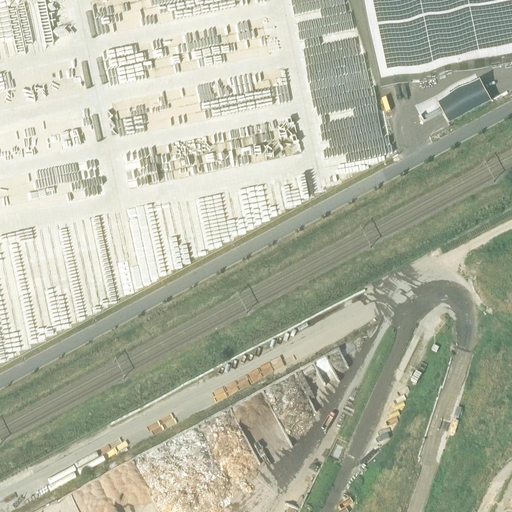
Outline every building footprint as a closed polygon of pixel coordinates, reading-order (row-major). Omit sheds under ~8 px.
[(511,0),(362,0),(381,88),(511,60),(511,0)] [(446,101),(450,109),(484,90),(480,82),(446,101)] [(158,98),(147,102),(149,108),(160,104),(158,98)] [(23,164),(32,158),(19,138),(10,144),(23,164)] [(372,311),(372,303),(360,304),(361,312),(372,311)] [(430,362),(434,354),(428,352),(425,360),(430,362)] [(233,420),(229,423),(235,432),(240,429),(233,420)]
